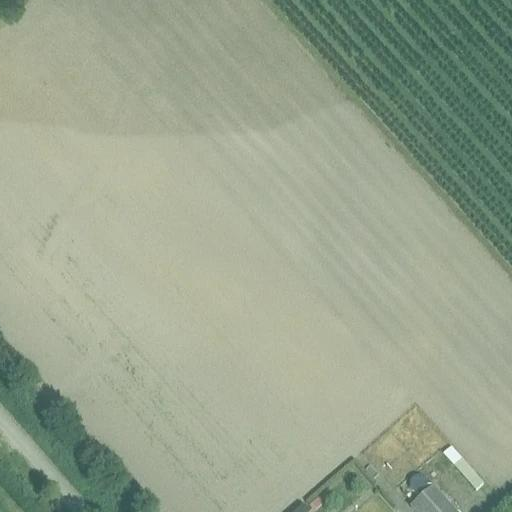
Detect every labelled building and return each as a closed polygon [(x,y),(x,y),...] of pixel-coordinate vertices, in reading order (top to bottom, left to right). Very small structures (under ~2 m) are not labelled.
[(448,445),(437,450),(444,465),(455,460),(448,445)] [(451,467),(466,484),(473,478),(458,461),(451,467)] [(408,493),(423,485),(417,474),(402,483),(408,493)] [(413,511),(453,511),(433,489),(410,508),(413,511)] [(315,511),(334,496),(329,490),(309,507),(313,511),(315,511)]
